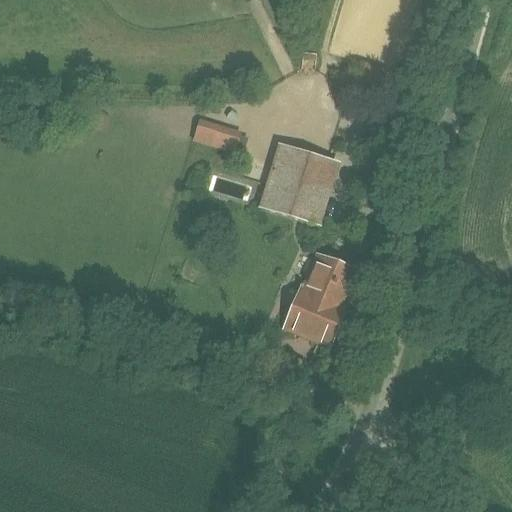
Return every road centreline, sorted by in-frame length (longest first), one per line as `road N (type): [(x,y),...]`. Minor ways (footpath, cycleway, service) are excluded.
road 1 (unclassified): [(492,0),(361,436),(325,511)]
road 2 (track): [(511,372),(428,418),(361,436)]
